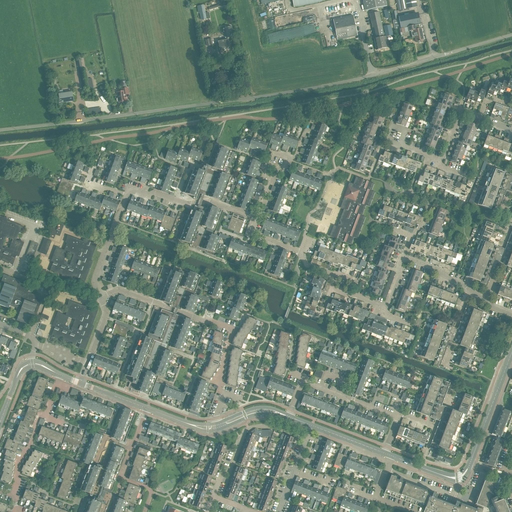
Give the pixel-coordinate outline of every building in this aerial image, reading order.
[(387,7),(385,0),(362,0),(365,11),(387,7)] [(405,9),(402,0),(395,0),(397,11),(405,9)] [(417,7),(415,0),(405,0),(407,9),(417,7)] [(353,13),(350,1),(327,6),(330,18),(353,13)] [(203,5),(198,6),(199,13),(200,13),(201,20),(210,18),(208,12),(205,13),(203,5)] [(387,48),(385,37),(384,37),(379,12),(370,14),(375,40),(374,40),(376,50),(387,48)] [(415,23),(413,16),(418,15),(418,13),(393,18),(396,30),(410,27),(413,26),(413,23),(415,23)] [(424,40),(420,25),(421,25),(420,25),(418,15),(413,16),(415,23),(413,23),(413,26),(410,27),(412,38),(414,38),(415,42),(419,41),(419,42),(420,41),(421,42),(423,41),(423,40),(424,40)] [(337,40),(357,36),(353,16),(333,20),(337,40)] [(385,35),(385,37),(393,35),(391,25),(383,27),(384,33),(383,33),(384,35),(385,35)] [(233,37),(231,27),(224,28),(226,38),(233,37)] [(230,49),(228,40),(218,42),(220,51),(230,49)] [(117,98),(116,99),(117,101),(118,102),(119,102),(119,103),(126,101),(126,98),(129,97),(129,96),(128,88),(127,88),(125,81),(122,82),(122,83),(123,89),(122,89),(123,90),(120,90),(120,91),(120,92),(117,93),(118,98),(117,98)] [(499,93),(503,84),(498,82),(496,85),(493,95),(492,96),(495,97),(497,92),(499,93)] [(506,91),(508,83),(503,82),(503,84),(499,93),(499,94),(502,95),(504,91),(506,91)] [(493,95),(496,85),(491,83),(486,98),(489,99),(491,94),(493,95)] [(59,98),(58,98),(59,105),(63,104),(62,102),(73,101),(72,92),(63,94),(62,90),(58,91),(59,94),(59,98)] [(470,105),(474,92),(469,90),(466,98),(468,99),(467,103),(470,105)] [(483,100),(486,92),(481,90),(479,94),(476,102),(476,103),(479,104),(481,99),(483,100)] [(476,102),(479,94),(474,92),(470,105),(473,106),(475,101),(476,102)] [(460,100),(456,99),(444,94),(442,99),(454,104),(456,101),(459,102),(460,101),(460,100)] [(450,108),(452,103),(454,104),(442,99),(440,104),(447,107),(450,108)] [(411,112),(413,107),(403,103),(401,109),(411,112)] [(450,108),(447,107),(440,104),(438,103),(436,108),(445,112),(446,109),(452,111),(453,111),(453,109),(450,108)] [(495,103),(493,109),(499,111),(497,116),(498,116),(499,116),(500,116),(502,120),(505,121),(508,113),(509,109),(508,108),(495,103)] [(443,117),(445,112),(436,108),(434,113),(446,118),(443,117)] [(409,117),(411,112),(401,109),(400,114),(409,117)] [(446,118),(434,113),(432,118),(441,122),(442,120),(445,120),(446,118)] [(383,122),(384,117),(375,114),(373,119),(383,122)] [(407,122),(409,117),(400,114),(398,119),(407,122)] [(439,127),(441,122),(432,118),(430,124),(433,125),(433,124),(439,127)] [(381,128),(383,122),(373,119),(371,124),(378,126),(378,127),(381,128)] [(405,127),(407,122),(398,119),(396,124),(405,127)] [(476,131),(478,126),(468,122),(466,127),(476,131)] [(325,132),(327,127),(318,123),(317,126),(312,125),(311,127),(325,132)] [(376,131),(378,127),(378,126),(371,124),(368,123),(366,128),(376,131)] [(440,133),(442,128),(439,127),(433,124),(433,125),(431,130),(440,133)] [(323,137),(325,132),(311,127),(310,129),(315,131),(314,134),(323,137)] [(474,136),(476,131),(466,127),(464,132),(474,136)] [(374,137),(376,131),(366,128),(365,133),(374,137)] [(438,138),(440,133),(431,130),(429,135),(438,138)] [(472,141),(474,136),(464,132),(463,137),(472,141)] [(488,148),(492,138),(490,137),(492,133),(489,132),(483,146),(488,148)] [(372,142),(374,137),(365,133),(363,138),(372,142)] [(273,150),(278,136),(273,134),(269,143),(272,144),(270,149),(273,150)] [(284,150),(289,136),(284,134),(283,138),(281,144),(283,145),(282,149),(284,150)] [(321,142),(323,137),(314,134),(313,136),(309,134),(308,137),(311,138),(320,142),(321,142)] [(436,143),(438,138),(429,135),(427,140),(436,143)] [(493,150),(498,136),(495,135),(494,138),(492,138),(488,148),(493,150)] [(283,138),(278,136),(273,150),(275,151),(277,146),(280,147),(281,144),(283,138)] [(291,147),(294,138),(289,136),(284,150),(286,151),(288,146),(291,147)] [(497,152),(501,141),(499,140),(501,137),(498,136),(493,150),(497,152)] [(470,147),(472,141),(463,137),(461,142),(461,143),(467,145),(467,146),(470,147)] [(294,154),(299,140),(294,138),(291,147),(293,148),(292,153),(294,154)] [(319,147),(320,142),(311,138),(309,143),(319,147)] [(370,147),(370,146),(372,142),(363,138),(361,143),(363,144),(364,144),(370,147)] [(502,153),(507,139),(504,138),(503,142),(501,141),(497,152),(502,153)] [(254,150),(257,141),(252,139),(250,143),(251,143),(249,148),(254,150)] [(506,155),(510,144),(508,144),(510,140),(507,139),(502,153),(506,155)] [(242,151),(246,142),(240,140),(239,143),(237,142),(234,149),(236,150),(237,149),(242,151)] [(434,148),(436,143),(427,140),(425,145),(434,148)] [(259,152),(262,142),(257,141),(254,150),(259,152)] [(465,150),(467,146),(467,145),(461,143),(461,142),(458,141),(456,147),(465,150)] [(251,143),(250,143),(246,142),(242,151),(247,153),(249,148),(251,143)] [(264,154),(267,144),(262,142),(259,152),(264,154)] [(317,151),(319,147),(309,143),(307,148),(317,151)] [(371,153),(373,147),(370,146),(370,147),(364,144),(363,144),(362,149),(371,153)] [(221,173),(229,151),(220,148),(221,147),(215,145),(206,167),(204,167),(203,169),(202,169),(202,171),(195,169),(190,184),(187,183),(185,188),(188,189),(186,194),(195,197),(195,199),(197,200),(200,194),(203,195),(221,201),(230,176),(221,173)] [(463,155),(465,150),(456,147),(454,152),(463,155)] [(194,159),(197,150),(192,148),(190,153),(189,158),(194,159)] [(315,156),(317,151),(307,148),(306,153),(315,156)] [(182,160),(185,151),(180,149),(178,154),(179,154),(177,158),(177,159),(182,160)] [(371,153),(362,149),(360,154),(369,158),(371,153)] [(170,161),(174,152),(169,150),(165,159),(170,161)] [(200,159),(202,152),(197,150),(194,159),(199,161),(198,163),(200,164),(202,160),(200,159)] [(190,153),(185,151),(182,160),(187,162),(189,158),(190,153)] [(401,167),(403,162),(405,163),(407,158),(408,155),(409,152),(408,151),(407,151),(405,157),(402,156),(400,161),(398,160),(396,166),(401,167)] [(179,154),(178,154),(174,152),(170,161),(175,163),(177,159),(177,158),(179,154)] [(388,158),(390,153),(385,152),(383,156),(380,155),(378,161),(383,163),(385,157),(388,158)] [(400,161),(402,156),(398,155),(398,153),(395,152),(394,155),(391,164),(396,166),(398,160),(400,161)] [(461,160),(463,155),(454,152),(452,157),(461,160)] [(313,161),(315,156),(306,153),(304,158),(313,161)] [(391,164),(394,155),(390,153),(388,158),(385,157),(383,163),(382,165),(387,167),(388,166),(390,167),(391,164)] [(367,163),(369,158),(360,154),(358,159),(367,163)] [(121,165),(123,160),(124,160),(125,158),(121,157),(120,159),(113,156),(112,161),(121,165)] [(459,166),(461,160),(452,157),(450,162),(459,166)] [(311,166),(313,161),(304,158),(302,163),(311,166)] [(410,165),(412,160),(407,158),(405,163),(403,162),(401,167),(405,169),(407,164),(410,165)] [(264,164),(250,159),(248,164),(258,168),(259,165),(263,167),(264,164)] [(367,163),(358,159),(356,164),(365,168),(367,163)] [(83,169),(85,164),(76,160),(74,165),(83,169)] [(415,167),(417,162),(412,160),(410,165),(407,164),(405,169),(410,171),(412,166),(415,167)] [(119,170),(121,165),(112,161),(110,166),(119,170)] [(129,173),(133,163),(128,162),(122,175),(125,176),(127,172),(129,173)] [(415,173),(417,168),(420,169),(422,164),(417,162),(415,167),(412,166),(410,171),(415,173)] [(132,179),(138,165),(133,163),(129,173),(132,174),(130,178),(132,179)] [(257,170),(258,168),(248,164),(246,169),(260,174),(261,172),(257,170)] [(356,164),(354,170),(363,173),(365,168),(356,164)] [(81,174),(83,169),(74,165),(72,170),(81,174)] [(139,176),(143,167),(138,165),(132,179),(135,180),(136,175),(139,176)] [(117,175),(119,171),(119,170),(110,166),(108,171),(117,175)] [(175,174),(177,169),(168,166),(166,171),(175,174)] [(427,179),(429,174),(427,173),(428,170),(429,167),(428,166),(427,166),(424,172),(423,177),(420,176),(418,181),(423,183),(425,178),(427,179)] [(142,183),(148,169),(143,167),(139,176),(142,177),(140,182),(142,183)] [(491,210),(504,173),(491,168),(477,205),(491,210)] [(149,180),(153,171),(148,169),(142,183),(145,184),(146,179),(149,180)] [(260,174),(246,169),(244,174),(254,178),(255,175),(260,177),(260,174)] [(437,183),(439,178),(437,177),(438,174),(437,174),(438,171),(438,170),(436,169),(434,176),(432,181),(430,180),(428,185),(432,187),(434,182),(437,183)] [(79,179),(81,174),(72,170),(70,175),(79,179)] [(115,180),(117,175),(108,171),(106,176),(115,180)] [(173,179),(175,174),(166,171),(164,176),(173,179)] [(294,182),(298,173),(293,171),(289,180),(294,182)] [(299,184),(303,174),(298,173),(294,182),(299,184)] [(304,185),(308,176),(303,174),(299,184),(304,185)] [(432,181),(434,176),(429,174),(427,179),(425,178),(423,183),(428,185),(430,180),(432,181)] [(77,184),(79,179),(70,175),(68,180),(74,182),(74,183),(77,184)] [(113,185),(115,180),(106,176),(104,181),(113,185)] [(172,184),(173,179),(164,176),(162,181),(172,184)] [(309,187),(313,178),(308,176),(304,185),(309,187)] [(450,185),(452,181),(450,180),(450,178),(445,176),(443,179),(444,180),(440,188),(445,190),(447,185),(450,185)] [(365,210),(365,209),(366,206),(370,207),(370,206),(372,200),(373,199),(372,199),(375,193),(371,191),(374,185),(375,184),(355,177),(355,178),(356,178),(353,184),(349,183),(347,187),(348,187),(344,197),(349,199),(348,203),(342,200),(342,201),(343,201),(340,207),(339,208),(344,209),(341,216),(340,217),(341,217),(340,219),(339,219),(339,220),(338,223),(342,225),(341,228),(333,225),(333,226),(329,236),(352,245),(352,244),(351,244),(354,238),(358,239),(358,238),(357,238),(360,232),(361,231),(360,231),(363,225),(363,224),(365,218),(366,218),(366,217),(362,216),(364,209),(365,210)] [(72,187),(74,183),(74,182),(68,180),(62,178),(60,183),(72,187)] [(257,186),(259,181),(249,178),(247,183),(257,186)] [(314,189),(318,180),(313,178),(309,187),(314,189)] [(444,180),(443,179),(439,178),(437,183),(434,182),(432,187),(437,189),(438,187),(440,188),(444,180)] [(455,187),(456,182),(454,182),(455,179),(453,178),(452,181),(450,185),(447,185),(445,190),(450,192),(452,186),(455,187)] [(464,191),(466,186),(464,185),(466,180),(463,179),(461,184),(459,189),(457,188),(455,194),(460,195),(462,190),(464,191)] [(319,191),(323,182),(318,180),(314,189),(319,191)] [(170,189),(172,184),(162,181),(160,186),(170,189)] [(459,189),(461,184),(456,182),(455,187),(452,186),(450,192),(455,194),(457,188),(459,189)] [(70,192),(72,187),(60,183),(58,188),(70,192)] [(255,191),(257,186),(247,183),(246,188),(255,191)] [(286,194),(288,189),(283,187),(279,185),(277,190),(286,194)] [(168,194),(170,189),(160,186),(159,191),(168,194)] [(469,193),(471,188),(466,186),(464,191),(462,190),(460,195),(465,197),(467,192),(469,193)] [(68,198),(70,192),(58,188),(56,193),(67,197),(66,199),(71,201),(72,199),(68,198)] [(253,196),(255,191),(246,188),(244,193),(253,196)] [(80,203),(85,189),(83,189),(81,193),(78,192),(78,193),(76,192),(75,195),(77,196),(75,202),(80,203)] [(85,205),(88,196),(86,195),(87,190),(85,189),(80,203),(85,205)] [(284,199),(286,194),(277,190),(275,195),(284,199)] [(90,207),(95,193),(93,192),(91,197),(88,196),(85,205),(90,207)] [(95,209),(98,200),(95,199),(97,194),(95,193),(90,207),(95,209)] [(251,201),(253,196),(244,193),(242,198),(251,201)] [(282,204),(284,199),(275,195),(273,200),(282,204)] [(102,206),(105,197),(102,196),(101,201),(98,200),(95,209),(100,211),(102,206)] [(106,208),(110,199),(105,197),(102,206),(106,208)] [(249,206),(251,201),(242,198),(240,203),(249,206)] [(111,210),(115,201),(110,199),(106,208),(111,210)] [(280,209),(282,204),(273,200),(271,205),(280,209)] [(116,212),(120,203),(115,201),(111,210),(116,212)] [(132,212),(135,203),(130,201),(127,210),(132,212)] [(137,214),(140,205),(135,203),(132,212),(137,214)] [(247,211),(249,206),(240,203),(238,208),(247,211)] [(142,216),(145,207),(140,205),(137,214),(142,216)] [(213,230),(220,210),(208,205),(207,209),(206,209),(205,210),(198,208),(198,207),(195,206),(194,207),(195,207),(194,211),(192,211),(190,216),(188,215),(187,216),(185,215),(182,222),(185,223),(186,220),(189,221),(181,241),(214,253),(220,238),(218,237),(214,236),(216,231),(213,230)] [(278,214),(280,209),(271,205),(269,210),(278,214)] [(387,213),(389,207),(382,205),(378,215),(380,216),(378,221),(381,222),(383,217),(384,212),(387,213)] [(150,208),(145,207),(142,216),(147,218),(147,217),(150,208)] [(152,218),(155,209),(150,207),(150,208),(147,217),(152,218)] [(392,215),(394,209),(389,207),(387,213),(384,212),(383,217),(387,219),(389,214),(392,215)] [(445,216),(447,211),(438,208),(436,213),(445,216)] [(157,220),(160,211),(155,209),(152,218),(157,220)] [(397,216),(399,211),(394,209),(392,215),(389,214),(387,219),(390,219),(387,225),(390,226),(392,220),(394,215),(397,216)] [(162,222),(164,215),(165,215),(166,214),(166,213),(160,211),(157,220),(162,222)] [(401,218),(403,213),(399,211),(397,216),(394,215),(392,220),(397,222),(399,217),(401,218)] [(405,223),(408,215),(403,213),(401,218),(399,217),(397,222),(401,224),(401,226),(404,227),(405,223)] [(443,221),(445,216),(436,213),(434,218),(443,221)] [(243,223),(245,218),(233,214),(231,219),(243,223)] [(416,216),(411,214),(410,215),(408,215),(405,223),(407,224),(407,227),(405,230),(406,231),(407,232),(410,225),(412,220),(414,221),(416,216)] [(419,223),(422,215),(418,214),(417,216),(416,216),(414,221),(412,220),(410,225),(415,227),(416,222),(419,223)] [(165,229),(169,217),(165,215),(164,215),(162,222),(160,227),(165,229)] [(12,265),(13,265),(17,255),(19,255),(24,243),(18,241),(16,240),(18,233),(20,233),(23,227),(7,221),(8,219),(0,216),(0,260),(1,261),(2,260),(5,261),(5,262),(9,264),(9,263),(13,264),(12,265)] [(170,231),(175,219),(169,217),(165,229),(170,231)] [(441,227),(443,221),(434,218),(432,223),(441,227)] [(243,223),(231,219),(229,224),(241,228),(243,223)] [(267,230),(271,221),(266,219),(262,228),(267,230)] [(272,232),(276,222),(271,221),(267,230),(272,232)] [(500,227),(485,221),(483,226),(494,230),(494,228),(498,230),(500,227)] [(277,234),(281,224),(276,222),(272,232),(277,234)] [(439,232),(441,227),(432,223),(430,228),(439,232)] [(239,233),(241,228),(229,224),(227,229),(234,231),(233,234),(244,238),(244,235),(239,233)] [(282,235),(286,226),(281,224),(277,234),(282,235)] [(287,237),(291,228),(286,226),(282,235),(287,237)] [(493,232),(494,230),(483,226),(481,231),(496,236),(497,234),(493,232)] [(292,239),(296,230),(295,230),(291,228),(287,237),(292,239)] [(437,237),(439,232),(430,228),(428,233),(437,237)] [(297,241),(301,232),(296,230),(292,239),(297,241)] [(496,236),(481,231),(480,235),(490,239),(491,237),(495,239),(496,236)] [(489,241),(490,239),(480,235),(478,240),(481,241),(493,246),(493,245),(494,243),(489,241)] [(78,279),(77,283),(83,285),(92,261),(90,260),(96,245),(88,242),(87,244),(68,236),(65,242),(67,243),(64,251),(57,248),(52,260),(54,261),(50,271),(50,272),(51,271),(54,272),(54,273),(58,275),(59,273),(62,275),(62,276),(66,278),(66,276),(70,278),(69,279),(74,280),(75,278),(78,279)] [(398,245),(400,240),(391,237),(389,242),(398,245)] [(46,255),(52,241),(44,238),(39,253),(46,255)] [(234,250),(237,241),(232,239),(228,248),(234,250)] [(418,247),(420,242),(415,240),(414,245),(411,244),(409,249),(414,251),(416,247),(418,247)] [(239,252),(242,243),(237,241),(234,250),(239,252)] [(480,282),(494,247),(494,246),(493,245),(493,246),(481,241),(467,277),(480,282)] [(33,259),(39,244),(31,242),(26,256),(33,259)] [(396,251),(398,245),(389,242),(387,247),(394,249),(394,250),(395,250),(396,251)] [(419,253),(421,248),(423,249),(425,244),(420,242),(418,247),(416,247),(414,251),(419,253)] [(244,254),(247,245),(242,243),(239,252),(244,254)] [(322,254),(324,249),(319,247),(320,245),(317,244),(315,251),(313,256),(318,258),(320,253),(322,254)] [(424,255),(425,250),(428,251),(430,246),(425,244),(423,249),(421,248),(419,253),(424,255)] [(248,256),(252,246),(247,245),(244,254),(248,256)] [(127,255),(129,249),(119,246),(117,251),(127,255)] [(253,257),(257,248),(252,246),(248,256),(253,257)] [(392,254),(394,250),(394,249),(387,247),(384,246),(382,251),(392,254)] [(432,256),(435,247),(430,246),(428,251),(425,250),(424,255),(428,257),(427,259),(431,260),(432,256)] [(438,253),(441,254),(443,249),(436,246),(435,247),(432,256),(436,258),(438,253)] [(258,259),(262,250),(257,248),(253,257),(258,259)] [(287,257),(289,252),(280,249),(278,254),(287,257)] [(327,256),(329,251),(324,249),(322,254),(320,253),(318,258),(323,260),(325,255),(327,256)] [(441,260),(443,255),(446,256),(448,250),(443,249),(441,254),(438,253),(436,258),(441,260)] [(264,261),(267,252),(262,250),(258,259),(264,261)] [(450,258),(452,252),(448,250),(446,256),(443,255),(441,260),(446,262),(448,257),(450,258)] [(125,260),(127,255),(117,251),(116,256),(125,260)] [(332,258),(334,252),(329,251),(327,256),(325,255),(323,260),(328,262),(329,257),(332,258)] [(390,259),(392,254),(382,251),(380,256),(390,259)] [(337,260),(339,254),(334,252),(332,258),(329,257),(328,262),(332,264),(334,259),(337,260)] [(451,263),(453,258),(455,259),(457,254),(452,252),(450,258),(448,257),(446,262),(451,263)] [(285,262),(287,257),(278,254),(276,259),(285,262)] [(340,265),(344,256),(339,254),(337,260),(334,259),(332,264),(337,265),(336,267),(339,268),(341,265),(340,265)] [(456,265),(458,261),(460,262),(462,256),(457,254),(455,259),(453,258),(451,263),(456,265)] [(350,263),(352,257),(347,255),(346,257),(344,256),(340,265),(341,265),(345,267),(347,262),(350,263)] [(123,265),(125,260),(116,256),(114,261),(123,265)] [(388,264),(390,259),(380,256),(378,261),(388,264)] [(354,264),(356,259),(352,257),(350,263),(347,262),(345,267),(350,268),(352,263),(354,264)] [(283,267),(285,262),(276,259),(274,264),(283,267)] [(359,266),(361,261),(356,259),(354,264),(352,263),(350,268),(355,270),(357,265),(359,266)] [(135,276),(140,262),(135,260),(131,269),(134,270),(132,275),(135,276)] [(121,269),(123,265),(114,261),(112,266),(113,267),(113,266),(121,269)] [(364,268),(366,263),(361,261),(359,266),(357,265),(355,270),(360,272),(362,267),(364,268)] [(386,270),(386,269),(388,264),(378,261),(376,266),(379,267),(386,270)] [(141,273),(145,264),(140,262),(135,276),(137,277),(139,272),(141,273)] [(144,280),(150,266),(145,264),(141,273),(144,274),(142,279),(144,280)] [(281,272),(283,267),(274,264),(272,269),(281,272)] [(120,275),(122,270),(121,269),(113,266),(113,267),(111,271),(120,275)] [(151,277),(155,267),(150,266),(144,280),(147,280),(149,276),(151,277)] [(155,283),(160,269),(155,267),(151,277),(154,278),(152,282),(155,283)] [(387,276),(389,270),(386,269),(386,270),(379,267),(377,272),(387,276)] [(192,291),(198,275),(180,268),(178,273),(172,271),(170,276),(171,277),(169,282),(168,281),(161,301),(194,314),(199,298),(198,298),(194,296),(194,295),(195,292),(192,291)] [(279,277),(281,272),(272,269),(270,274),(279,277)] [(421,279),(423,273),(413,270),(411,275),(421,279)] [(118,280),(120,275),(111,271),(109,276),(118,280)] [(385,281),(387,276),(377,272),(376,277),(385,281)] [(320,279),(321,276),(315,274),(313,279),(319,281),(318,284),(322,285),(324,280),(320,279)] [(21,284),(21,283),(21,281),(4,275),(0,285),(0,305),(9,309),(10,305),(18,283),(21,284)] [(169,282),(171,277),(170,276),(167,275),(167,277),(166,276),(165,276),(164,276),(162,283),(163,283),(164,283),(164,284),(165,280),(168,281),(169,282)] [(422,279),(421,279),(411,275),(409,280),(419,284),(421,284),(422,279)] [(117,285),(118,280),(109,276),(107,282),(117,285)] [(385,281),(376,277),(373,276),(371,281),(374,282),(383,286),(385,281)] [(322,285),(318,284),(319,281),(313,279),(311,284),(313,285),(312,287),(321,290),(320,292),(321,293),(321,294),(323,294),(324,291),(321,290),(322,285)] [(221,289),(223,283),(214,280),(212,285),(221,289)] [(417,289),(419,284),(409,280),(407,285),(417,289)] [(381,291),(383,286),(374,282),(372,287),(381,291)] [(35,319),(43,298),(28,293),(30,287),(21,283),(21,284),(18,283),(10,305),(21,310),(17,320),(29,325),(32,317),(35,319)] [(431,299),(435,288),(433,287),(435,284),(432,283),(426,297),(431,299)] [(502,297),(506,286),(501,284),(496,299),(499,300),(500,296),(502,297)] [(219,293),(221,289),(212,285),(210,290),(219,293)] [(415,294),(417,289),(407,285),(406,290),(405,290),(412,293),(415,294)] [(436,300),(441,286),(438,285),(437,289),(435,288),(431,299),(436,300)] [(440,302),(444,291),(442,291),(444,287),(441,286),(436,300),(440,302)] [(505,302),(511,288),(506,286),(502,297),(504,297),(503,301),(505,302)] [(320,292),(321,290),(312,287),(310,292),(316,294),(315,296),(320,298),(321,294),(321,293),(320,292)] [(379,296),(381,291),(372,287),(370,293),(379,296)] [(445,304),(450,289),(447,288),(446,292),(444,291),(440,302),(445,304)] [(410,298),(412,293),(405,290),(406,290),(403,289),(401,294),(410,298)] [(449,305),(453,295),(451,294),(453,290),(450,289),(445,304),(449,305)] [(217,299),(219,293),(210,290),(208,295),(217,299)] [(315,296),(316,294),(310,292),(308,296),(314,298),(313,301),(318,303),(320,298),(315,296)] [(454,307),(459,293),(456,292),(455,296),(453,295),(449,305),(454,307)] [(246,302),(248,296),(238,293),(236,298),(246,302)] [(408,303),(410,298),(401,294),(399,299),(408,303)] [(313,301),(314,298),(308,296),(307,301),(312,303),(311,306),(316,308),(318,303),(313,301)] [(244,307),(246,302),(236,298),(235,303),(244,307)] [(406,308),(408,303),(399,299),(397,304),(406,308)] [(146,313),(143,312),(111,300),(109,305),(114,307),(112,311),(142,323),(146,313)] [(335,307),(337,302),(332,300),(330,305),(328,304),(326,309),(331,311),(333,306),(335,307)] [(348,310),(350,305),(345,303),(346,301),(343,300),(342,304),(339,312),(340,313),(343,314),(346,309),(348,310)] [(80,344),(78,348),(85,350),(94,326),(92,325),(97,312),(98,310),(90,307),(89,309),(69,301),(67,308),(69,308),(66,316),(58,313),(53,325),(55,326),(51,336),(52,337),(52,336),(56,337),(55,338),(60,340),(60,339),(63,340),(63,341),(67,343),(68,342),(71,343),(71,344),(75,346),(76,343),(80,344)] [(311,306),(312,303),(307,301),(305,306),(310,308),(309,311),(314,312),(316,308),(311,306)] [(342,304),(337,302),(335,307),(333,306),(331,311),(333,312),(336,313),(336,312),(336,311),(339,312),(342,304)] [(242,312),(244,307),(235,303),(233,308),(240,311),(242,312)] [(404,313),(406,308),(397,304),(395,310),(404,313)] [(353,311),(355,307),(350,305),(348,310),(346,309),(343,314),(348,316),(350,311),(353,311)] [(309,311),(310,308),(305,306),(305,307),(302,306),(300,309),(303,310),(303,311),(308,313),(307,315),(312,317),(314,312),(309,311)] [(239,313),(240,311),(233,308),(230,307),(229,312),(239,316),(240,314),(239,313)] [(358,313),(359,308),(355,307),(353,311),(350,311),(348,316),(353,318),(355,312),(358,313)] [(362,315),(364,310),(359,308),(358,313),(355,312),(353,318),(358,319),(360,314),(362,315)] [(183,352),(194,322),(176,315),(174,319),(172,318),(174,314),(162,309),(161,312),(160,312),(159,314),(157,319),(155,318),(153,323),(155,324),(152,335),(149,333),(147,338),(142,336),(131,366),(128,365),(123,380),(130,383),(129,387),(131,388),(130,388),(136,391),(139,392),(148,395),(155,376),(155,375),(164,379),(174,353),(167,351),(168,350),(169,347),(183,352)] [(363,321),(365,316),(367,317),(369,312),(364,310),(362,315),(360,314),(358,319),(363,321)] [(473,350),(487,314),(475,310),(461,346),(473,350)] [(238,318),(239,316),(229,312),(227,317),(236,321),(237,318),(238,318)] [(255,326),(258,320),(249,317),(248,319),(247,319),(245,322),(254,325),(255,326)] [(504,327),(506,320),(500,318),(497,325),(504,327)] [(376,329),(378,324),(376,323),(376,320),(374,319),(373,322),(371,327),(369,326),(367,331),(372,333),(374,328),(376,329)] [(371,327),(373,322),(368,320),(366,325),(364,324),(362,330),(367,331),(369,326),(371,327)] [(432,361),(446,324),(434,320),(420,356),(432,361)] [(134,328),(116,321),(115,324),(117,324),(115,330),(126,334),(128,329),(131,330),(130,332),(133,333),(134,328)] [(252,330),(254,325),(245,322),(245,324),(244,323),(242,326),(251,330),(252,330)] [(381,331),(383,326),(378,324),(376,329),(374,328),(372,333),(376,335),(378,330),(381,331)] [(394,334),(396,329),(391,327),(392,325),(389,324),(387,328),(388,328),(384,336),(389,338),(391,333),(394,334)] [(249,335),(251,330),(242,326),(242,328),(241,328),(239,331),(248,334),(249,335)] [(388,328),(387,328),(383,326),(381,331),(378,330),(376,335),(381,337),(382,335),(384,336),(388,328)] [(399,335),(400,331),(396,329),(394,334),(391,333),(389,338),(394,340),(396,334),(399,335)] [(126,334),(115,330),(113,335),(118,337),(118,336),(124,339),(125,339),(126,334)] [(223,336),(224,334),(215,331),(213,336),(214,337),(223,340),(222,341),(225,342),(226,341),(227,339),(223,338),(224,337),(223,336)] [(246,339),(248,334),(239,331),(239,333),(237,332),(236,335),(245,339),(246,339)] [(289,337),(290,335),(281,331),(279,337),(280,337),(289,341),(290,337),(289,337)] [(403,337),(405,332),(400,331),(399,335),(396,334),(394,340),(399,342),(401,336),(403,337)] [(408,339),(410,334),(405,332),(403,337),(401,336),(399,342),(404,343),(406,338),(408,339)] [(309,342),(311,337),(302,333),(301,336),(300,335),(299,337),(299,338),(309,342)] [(413,341),(415,336),(410,334),(408,339),(406,338),(404,343),(409,345),(411,340),(413,341)] [(243,344),(245,339),(236,335),(236,337),(234,337),(233,340),(243,344)] [(125,345),(127,339),(125,339),(124,339),(118,336),(118,337),(116,341),(125,345)] [(308,347),(309,342),(299,338),(299,337),(297,336),(296,337),(295,339),(298,340),(298,341),(299,341),(299,342),(299,343),(308,347)] [(16,348),(17,344),(13,342),(14,340),(10,339),(9,340),(7,339),(8,338),(5,337),(4,338),(1,337),(0,339),(3,341),(2,344),(5,346),(5,344),(9,346),(9,348),(13,349),(10,358),(14,359),(18,349),(16,348)] [(222,342),(222,341),(223,340),(214,337),(212,342),(213,342),(222,345),(222,346),(224,347),(225,347),(226,344),(223,343),(223,342),(222,342)] [(288,342),(289,341),(280,337),(278,342),(279,343),(288,346),(289,343),(288,342)] [(241,349),(243,344),(233,340),(232,343),(233,343),(232,345),(241,349)] [(123,350),(125,345),(116,341),(114,346),(123,350)] [(221,347),(222,346),(222,345),(213,342),(211,347),(212,347),(221,351),(221,352),(223,352),(224,352),(225,350),(222,349),(222,348),(221,347)] [(307,352),(309,347),(308,347),(299,343),(299,342),(296,342),(295,342),(295,344),(298,345),(297,346),(299,347),(298,348),(298,349),(307,352)] [(288,348),(288,346),(279,343),(277,347),(279,348),(288,351),(289,348),(288,348)] [(121,355),(123,350),(114,346),(112,351),(121,355)] [(476,351),(473,350),(461,346),(460,349),(464,350),(464,352),(474,356),(476,351)] [(221,353),(221,352),(221,351),(212,347),(210,352),(212,353),(220,356),(222,353),(221,353)] [(308,352),(307,352),(298,349),(298,348),(296,347),(295,348),(294,350),(297,351),(297,352),(298,352),(297,353),(297,354),(306,357),(308,352)] [(241,356),(243,351),(234,348),(233,350),(232,349),(231,352),(241,356)] [(287,353),(288,351),(279,348),(277,353),(278,353),(287,357),(288,353),(287,353)] [(119,360),(121,355),(112,351),(110,356),(119,360)] [(239,361),(241,356),(231,352),(230,355),(231,356),(230,357),(239,361)] [(305,363),(307,358),(306,357),(297,354),(297,353),(295,352),(294,353),(293,355),(296,356),(296,357),(297,358),(297,359),(305,363)] [(323,363),(326,354),(321,352),(318,361),(323,363)] [(476,357),(474,356),(464,352),(463,354),(459,352),(458,355),(473,361),(474,361),(476,357)] [(220,358),(220,356),(212,353),(210,358),(211,358),(220,362),(221,358),(220,358)] [(286,358),(287,357),(278,353),(276,358),(277,359),(286,362),(287,359),(286,358)] [(328,365),(331,356),(326,354),(323,363),(328,365)] [(471,365),(473,361),(458,355),(457,358),(461,359),(460,361),(471,365)] [(97,367),(101,358),(96,356),(92,365),(97,367)] [(333,367),(336,358),(331,356),(328,365),(333,367)] [(239,366),(240,361),(239,361),(230,357),(229,361),(230,361),(230,362),(230,363),(239,366)] [(102,369),(106,360),(101,358),(97,367),(102,369)] [(219,363),(220,362),(211,358),(209,363),(219,367),(220,364),(219,363)] [(307,363),(305,363),(297,359),(294,358),(293,358),(292,360),(296,362),(295,363),(296,363),(296,365),(305,369),(307,363)] [(338,369),(341,360),(336,358),(333,367),(338,369)] [(372,367),(374,362),(365,358),(363,364),(372,367)] [(286,364),(286,362),(277,359),(275,364),(277,364),(286,367),(287,364),(286,364)] [(107,371),(111,362),(106,360),(102,369),(107,371)] [(343,371),(346,362),(341,360),(338,369),(343,371)] [(238,372),(240,367),(239,366),(230,363),(230,362),(227,361),(226,362),(226,364),(229,365),(228,366),(230,366),(229,367),(229,368),(238,372)] [(469,370),(471,365),(460,361),(460,363),(455,361),(454,364),(469,370)] [(112,373),(116,364),(111,362),(107,371),(112,373)] [(348,373),(351,363),(346,362),(343,371),(348,373)] [(218,370),(219,367),(209,363),(207,368),(216,371),(217,369),(218,370)] [(353,375),(356,365),(351,363),(348,373),(353,375)] [(117,375),(121,365),(116,364),(112,373),(117,375)] [(285,369),(286,367),(277,364),(275,369),(285,373),(286,370),(285,369)] [(370,372),(372,367),(363,364),(361,368),(370,372)] [(9,371),(11,366),(7,365),(6,367),(2,365),(1,367),(0,366),(0,374),(1,375),(2,373),(6,374),(7,370),(9,371)] [(216,371),(207,368),(206,367),(204,372),(213,376),(214,374),(215,374),(216,371)] [(237,377),(239,372),(238,372),(229,368),(229,367),(227,367),(226,367),(225,369),(228,370),(228,371),(229,372),(228,373),(237,377)] [(368,377),(370,372),(361,368),(359,373),(368,377)] [(284,375),(285,373),(275,369),(273,374),(282,377),(283,375),(284,375)] [(320,379),(323,373),(316,370),(314,377),(320,379)] [(387,381),(391,371),(389,370),(388,371),(386,370),(382,379),(387,381)] [(392,383),(396,374),(393,373),(394,372),(391,371),(387,381),(392,383)] [(212,379),(213,376),(204,372),(203,372),(201,377),(210,380),(211,378),(212,379)] [(238,377),(237,377),(228,373),(226,372),(225,372),(224,374),(227,376),(227,377),(228,377),(228,378),(228,379),(236,382),(238,377)] [(260,390),(265,379),(260,377),(261,373),(259,372),(257,377),(259,378),(255,388),(260,390)] [(366,382),(368,377),(359,373),(357,378),(366,382)] [(397,385),(401,374),(399,374),(398,375),(396,374),(392,383),(397,385)] [(402,387),(406,378),(403,377),(403,375),(401,374),(397,385),(402,387)] [(428,416),(441,380),(429,375),(416,412),(428,416)] [(48,380),(39,377),(37,382),(46,386),(48,380)] [(236,388),(238,383),(236,382),(228,379),(228,378),(225,377),(224,378),(224,380),(227,381),(226,382),(228,383),(227,385),(236,388)] [(407,389),(411,378),(409,377),(408,379),(406,378),(402,387),(407,389)] [(272,389),(276,380),(270,378),(270,380),(270,381),(267,388),(272,389)] [(364,387),(366,382),(357,378),(355,383),(364,387)] [(267,388),(270,381),(270,380),(265,379),(260,390),(266,392),(267,388)] [(198,414),(209,383),(200,380),(199,383),(195,381),(194,384),(198,385),(197,388),(193,386),(193,389),(196,390),(195,393),(192,391),(191,394),(195,395),(194,398),(190,396),(189,399),(193,400),(192,403),(188,401),(187,404),(191,405),(190,408),(186,406),(185,409),(190,410),(189,413),(200,417),(201,415),(198,414)] [(277,391),(281,382),(276,380),(272,389),(277,391)] [(44,391),(46,386),(37,382),(35,387),(44,391)] [(282,393),(285,384),(281,382),(277,391),(282,393)] [(186,394),(165,387),(156,383),(152,392),(182,404),(186,394)] [(363,392),(364,387),(355,383),(353,388),(363,392)] [(287,395),(290,386),(285,384),(282,393),(287,395)] [(292,397),(296,388),(290,386),(287,395),(292,397)] [(42,395),(44,391),(35,387),(33,392),(42,395)] [(361,397),(363,392),(353,388),(351,393),(361,397)] [(41,400),(42,395),(33,392),(32,397),(42,401),(41,400)] [(475,398),(460,392),(459,395),(463,397),(463,399),(473,403),(475,398)] [(342,409),(304,395),(303,397),(301,396),(296,408),(299,409),(301,404),(336,417),(334,423),(336,423),(342,409)] [(40,406),(42,401),(32,397),(31,396),(29,402),(40,406)] [(113,411),(83,399),(81,404),(62,397),(58,406),(79,413),(80,409),(110,420),(107,428),(109,429),(114,415),(112,415),(113,411)] [(472,407),(473,403),(463,399),(462,400),(458,399),(457,402),(472,407)] [(38,411),(40,406),(29,402),(27,407),(29,408),(38,411)] [(470,412),(472,407),(457,402),(456,404),(460,406),(459,408),(470,412)] [(346,419),(351,405),(349,404),(347,409),(344,408),(341,417),(346,419)] [(351,421),(354,412),(352,411),(353,406),(351,405),(346,419),(351,421)] [(122,442),(133,411),(121,407),(110,437),(102,434),(102,435),(102,436),(93,432),(82,463),(91,466),(90,468),(81,491),(86,492),(97,497),(95,501),(91,499),(86,511),(123,511),(127,502),(111,495),(111,494),(112,492),(112,491),(109,490),(114,477),(117,478),(120,471),(117,470),(124,450),(121,448),(118,447),(119,444),(119,442),(120,441),(122,442)] [(36,416),(38,411),(29,408),(27,413),(36,416)] [(356,423),(361,409),(359,408),(357,413),(354,412),(351,421),(356,423)] [(468,416),(470,412),(459,408),(459,409),(454,408),(454,410),(466,415),(465,415),(468,416)] [(361,425),(364,415),(362,414),(363,410),(361,409),(356,423),(361,425)] [(502,438),(511,413),(503,409),(493,434),(502,438)] [(452,451),(465,415),(466,415),(454,410),(440,447),(452,451)] [(366,427),(371,413),(369,412),(367,416),(364,415),(361,425),(366,427)] [(34,421),(36,416),(27,413),(25,417),(34,421)] [(371,428),(374,419),(371,418),(373,413),(371,413),(366,427),(371,428)] [(375,430),(381,416),(378,415),(377,420),(374,419),(371,428),(375,430)] [(380,432),(384,423),(381,422),(383,417),(381,416),(375,430),(380,432)] [(34,421),(25,417),(23,422),(30,425),(32,426),(34,421)] [(43,437),(47,428),(42,426),(43,424),(44,424),(45,420),(41,418),(38,426),(41,428),(39,435),(43,437)] [(386,434),(391,420),(388,419),(387,424),(384,423),(380,432),(386,434)] [(29,428),(30,425),(23,422),(21,421),(19,426),(33,432),(34,429),(29,428)] [(153,434),(156,425),(151,423),(147,432),(153,434)] [(401,439),(405,429),(403,428),(404,424),(401,423),(396,437),(401,439)] [(158,435),(161,426),(156,425),(153,434),(158,435)] [(33,432),(19,426),(17,431),(26,435),(27,432),(32,434),(33,432)] [(163,437),(166,428),(161,426),(158,435),(163,437)] [(405,441),(411,427),(408,426),(407,429),(405,429),(401,439),(405,441)] [(410,442),(414,432),(412,431),(413,427),(411,427),(405,441),(410,442)] [(167,439),(171,430),(166,428),(163,437),(167,439)] [(414,444),(420,430),(417,429),(416,433),(414,432),(410,442),(414,444)] [(68,444),(72,432),(67,430),(63,442),(68,444)] [(172,441),(176,432),(171,430),(167,439),(172,441)] [(419,446),(423,435),(421,435),(422,431),(420,430),(414,444),(419,446)] [(25,437),(26,435),(17,431),(15,436),(29,442),(30,439),(25,437)] [(177,443),(179,437),(180,437),(181,435),(183,436),(184,432),(182,431),(181,434),(176,432),(172,441),(177,443)] [(73,446),(77,434),(72,432),(68,444),(73,446)] [(423,448),(429,433),(426,432),(424,436),(423,435),(419,446),(423,448)] [(61,444),(64,435),(60,433),(56,442),(61,444)] [(258,436),(256,436),(249,433),(247,438),(256,442),(258,436)] [(78,448),(83,436),(77,434),(73,446),(78,448)] [(291,443),(293,438),(285,435),(283,440),(291,443)] [(29,442),(15,436),(14,441),(19,443),(19,444),(21,444),(20,446),(24,447),(24,446),(22,445),(24,442),(28,444),(29,442)] [(494,467),(503,442),(505,443),(505,441),(498,438),(497,440),(495,439),(496,438),(491,436),(491,437),(494,439),(485,464),(494,467)] [(184,439),(180,437),(179,437),(177,443),(176,446),(181,448),(184,439)] [(254,447),(256,442),(247,438),(245,443),(254,447)] [(17,448),(19,444),(19,443),(14,441),(8,439),(6,444),(17,448)] [(186,450),(189,441),(184,439),(181,448),(186,450)] [(331,448),(333,442),(324,439),(322,444),(331,448)] [(290,448),(291,443),(283,440),(281,445),(290,448)] [(191,452),(194,443),(189,441),(186,450),(191,452)] [(146,447),(144,446),(144,445),(136,442),(135,446),(149,451),(151,448),(146,446),(146,447)] [(196,454),(199,445),(194,443),(191,452),(196,454)] [(224,452),(226,447),(218,443),(216,449),(224,452)] [(252,452),(254,447),(245,443),(244,448),(252,452)] [(15,454),(17,449),(17,448),(6,444),(4,449),(7,450),(15,454)] [(329,453),(331,448),(322,444),(320,449),(329,453)] [(288,453),(290,448),(281,445),(279,445),(277,450),(279,450),(288,453)] [(146,456),(148,451),(139,448),(137,452),(146,456)] [(222,457),(224,452),(216,449),(213,448),(211,453),(222,457)] [(255,453),(252,452),(244,448),(242,454),(250,457),(253,458),(255,453)] [(329,453),(320,449),(318,454),(327,457),(329,453)] [(15,455),(15,454),(7,450),(5,455),(6,456),(14,459),(16,456),(15,455)] [(41,459),(44,453),(35,450),(34,452),(33,452),(32,453),(29,452),(28,454),(29,455),(31,456),(32,455),(40,458),(41,459)] [(286,459),(288,453),(279,450),(277,455),(286,459)] [(453,459),(435,452),(433,458),(437,459),(438,461),(444,463),(445,460),(448,461),(447,463),(451,465),(453,459)] [(221,462),(222,457),(211,453),(209,458),(212,459),(221,462)] [(377,470),(348,459),(349,457),(338,453),(334,465),(374,480),(372,484),(376,485),(380,474),(377,472),(377,470)] [(248,462),(250,457),(242,454),(240,458),(248,462)] [(325,462),(327,457),(318,454),(316,459),(325,462)] [(38,463),(40,458),(32,455),(31,456),(31,457),(30,456),(29,458),(26,456),(25,458),(26,459),(28,460),(29,460),(37,463),(38,463)] [(284,464),(286,459),(277,455),(275,460),(284,464)] [(14,461),(14,459),(6,456),(4,461),(5,461),(14,465),(15,461),(14,461)] [(246,467),(248,462),(240,458),(238,464),(246,467)] [(219,467),(221,462),(212,459),(210,464),(219,467)] [(323,467),(325,462),(316,459),(314,464),(323,467)] [(35,468),(37,463),(29,460),(28,460),(28,461),(27,461),(26,462),(23,461),(22,463),(23,464),(25,465),(26,464),(34,467),(35,468)] [(75,468),(77,464),(68,460),(66,465),(75,468)] [(282,469),(284,464),(275,460),(273,465),(282,469)] [(13,466),(14,465),(5,461),(3,466),(4,467),(13,470),(14,467),(13,466)] [(217,472),(219,467),(210,464),(208,469),(217,472)] [(321,472),(323,467),(314,464),(312,469),(321,472)] [(280,474),(282,469),(273,465),(272,471),(280,474)] [(12,472),(13,470),(4,467),(2,471),(4,472),(12,475),(14,472),(12,472)] [(247,472),(248,470),(245,469),(245,470),(237,467),(235,472),(246,476),(244,476),(246,472),(247,472)] [(30,477),(32,472),(23,468),(22,469),(22,471),(23,472),(22,474),(30,477)] [(215,477),(217,472),(208,469),(206,474),(215,477)] [(278,479),(280,474),(272,471),(270,476),(278,479)] [(12,477),(12,475),(4,472),(2,477),(12,480),(13,477),(12,477)] [(244,481),(246,476),(235,472),(233,477),(241,480),(244,481)] [(138,483),(139,478),(130,475),(129,479),(138,483)] [(209,483),(211,478),(203,475),(201,480),(209,483)] [(437,498),(438,495),(433,493),(433,494),(431,493),(432,491),(403,480),(403,479),(400,477),(400,479),(396,478),(396,477),(395,477),(395,476),(392,475),(389,481),(388,481),(388,482),(386,487),(386,488),(384,494),(425,509),(423,511),(447,511),(450,504),(450,503),(437,498)] [(11,483),(12,480),(2,477),(0,481),(9,485),(10,483),(11,483)] [(239,485),(241,480),(233,477),(231,482),(242,486),(239,485)] [(297,493),(300,483),(297,482),(299,478),(297,477),(291,491),(297,493)] [(275,487),(277,482),(268,479),(266,484),(275,487)] [(510,511),(506,498),(504,499),(498,502),(496,498),(492,499),(491,499),(491,498),(493,493),(492,493),(494,488),(495,488),(497,489),(499,484),(487,479),(485,479),(475,504),(487,508),(489,506),(490,508),(492,507),(491,505),(490,505),(490,504),(493,503),(494,504),(495,507),(496,509),(494,510),(493,508),(490,510),(489,511),(510,511)] [(207,488),(209,483),(201,480),(199,485),(196,484),(207,488)] [(302,495),(307,481),(305,480),(303,484),(300,483),(297,493),(302,495)] [(307,496),(310,487),(307,486),(309,481),(307,481),(302,495),(307,496)] [(242,486),(231,482),(229,487),(240,491),(242,486)] [(311,498),(317,484),(314,483),(313,488),(310,487),(307,496),(311,498)] [(138,493),(140,488),(129,484),(127,489),(138,493)] [(206,493),(207,488),(196,484),(194,489),(206,493)] [(273,492),(275,487),(266,484),(265,489),(273,492)] [(316,500),(320,491),(317,490),(319,485),(317,484),(311,498),(316,500)] [(337,500),(342,488),(336,486),(332,498),(337,500)] [(240,491),(229,487),(227,492),(238,496),(240,491)] [(321,502),(327,488),(324,487),(322,492),(320,491),(316,500),(321,502)] [(327,504),(330,495),(327,494),(329,489),(327,488),(321,502),(327,504)] [(344,497),(346,492),(347,490),(342,488),(337,500),(342,502),(344,497)] [(136,498),(138,493),(127,489),(125,494),(136,498)] [(204,498),(206,493),(194,489),(192,494),(204,498)] [(271,497),(273,492),(265,489),(263,494),(271,497)] [(27,500),(31,491),(26,490),(23,499),(27,500)] [(66,500),(67,496),(58,492),(57,497),(66,500)] [(236,502),(238,496),(227,492),(225,498),(233,501),(236,502)] [(38,498),(40,495),(35,493),(32,502),(36,503),(36,504),(38,498)] [(135,503),(136,498),(125,494),(123,499),(135,503)] [(204,498),(192,494),(191,499),(202,503),(204,498)] [(269,502),(271,497),(263,494),(261,494),(259,499),(269,502)] [(82,511),(88,499),(89,499),(89,498),(84,497),(83,501),(84,501),(83,504),(82,504),(80,508),(81,508),(80,511),(79,510),(78,511),(82,511)] [(345,508),(349,499),(344,497),(342,502),(340,506),(345,508)] [(200,509),(202,503),(191,499),(189,504),(200,509)] [(267,507),(269,502),(259,499),(261,499),(259,504),(267,507)] [(350,510),(354,501),(349,499),(345,508),(350,510)] [(46,504),(47,502),(42,500),(39,509),(43,510),(46,504)] [(354,511),(355,511),(359,503),(354,501),(350,510),(354,511)] [(13,507),(0,502),(0,508),(7,511),(8,508),(13,510),(13,507)] [(483,511),(474,508),(466,506),(466,507),(465,507),(464,507),(461,505),(460,508),(458,507),(459,503),(456,502),(455,505),(455,506),(453,505),(450,504),(447,511),(483,511)] [(265,511),(267,507),(259,504),(256,503),(254,509),(257,510),(263,511),(265,511)] [(360,511),(364,505),(359,503),(355,511),(360,511)]
